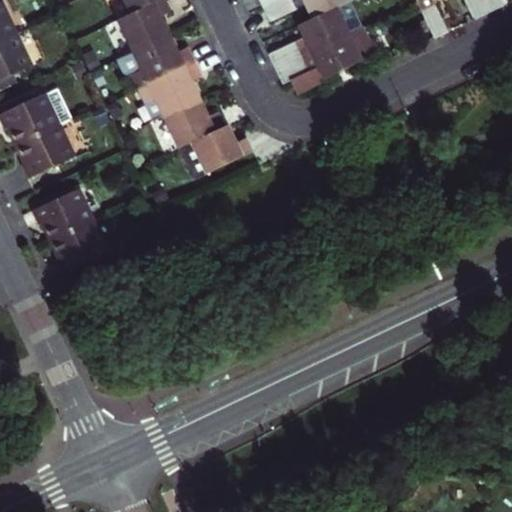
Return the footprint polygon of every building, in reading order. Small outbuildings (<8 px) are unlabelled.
[(112,0),(124,0),(130,13),(156,0),(111,0),(112,0)] [(118,19),(133,51),(169,34),(161,16),(172,11),(166,0),(156,0),(130,13),(118,19)] [(258,0),(262,10),(282,0),(258,0)] [(291,0),(282,0),(262,10),(269,23),(296,10),(291,0)] [(349,0),(303,0),(312,19),(336,7),(350,1),(349,0)] [(415,0),(416,2),(417,3),(421,12),(434,39),(447,32),(431,0),(415,0)] [(488,13),(481,0),(464,0),(474,20),(488,13)] [(498,0),(481,0),(488,13),(493,11),(502,7),(498,0)] [(350,1),(336,7),(349,35),(363,29),(350,1)] [(0,41),(15,35),(0,3),(0,41)] [(336,7),(312,19),(299,25),(305,38),(312,53),(349,35),(336,7)] [(376,55),(363,29),(349,35),(312,53),(303,57),(275,70),(282,83),(289,80),(297,94),(326,80),(325,79),(376,55)] [(131,73),(139,88),(185,67),(169,34),(133,51),(116,59),(124,76),(131,73)] [(15,35),(0,41),(0,80),(30,67),(15,35)] [(305,38),(296,43),(303,57),(312,53),(305,38)] [(296,43),(269,56),(275,70),(303,57),(296,43)] [(81,59),(88,72),(100,66),(93,50),(80,56),(81,59)] [(78,80),(89,75),(88,72),(81,59),(70,65),(78,80)] [(185,67),(139,88),(154,120),(164,115),(200,98),(185,67)] [(100,70),(89,75),(95,87),(106,82),(100,70)] [(42,93),(0,112),(0,119),(4,129),(8,127),(17,145),(58,126),(70,120),(56,89),(43,95),(42,93)] [(200,98),(164,115),(179,147),(226,126),(219,111),(208,116),(200,98)] [(116,99),(103,105),(110,119),(123,113),(116,99)] [(110,119),(103,105),(92,110),(99,126),(111,121),(110,119)] [(226,126),(179,147),(194,179),(253,152),(246,137),(236,142),(228,124),(226,126)] [(73,157),(58,126),(17,145),(26,163),(21,165),(28,179),(73,157)] [(43,222),(51,240),(92,221),(76,188),(31,210),(38,224),(43,222)] [(92,221),(51,240),(60,258),(55,260),(61,274),(106,253),(92,221)]
